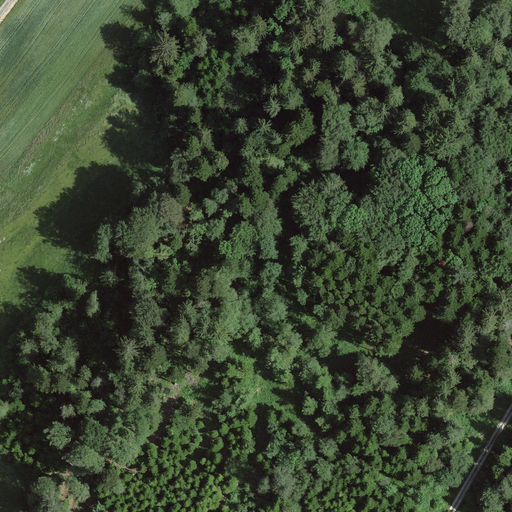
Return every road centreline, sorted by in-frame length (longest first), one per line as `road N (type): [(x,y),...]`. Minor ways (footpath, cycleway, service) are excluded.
road 1 (track): [(511,151),(366,165),(263,208),(136,363),(83,511)]
road 2 (track): [(445,511),(511,390)]
